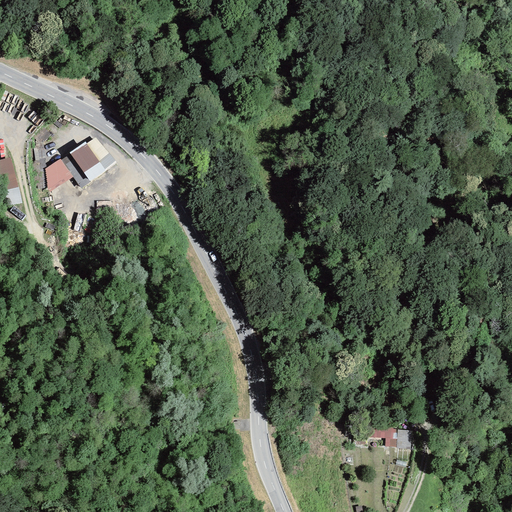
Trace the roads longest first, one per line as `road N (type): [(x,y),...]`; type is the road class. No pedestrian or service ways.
road 1 (track): [(405,511),(422,469),(426,425),(405,360),(474,298),(469,282),(430,258),(420,240),(447,115),(440,37),(427,0)]
road 2 (tertiary): [(283,511),(263,458),(245,335),(171,189),(106,125),(0,72)]
